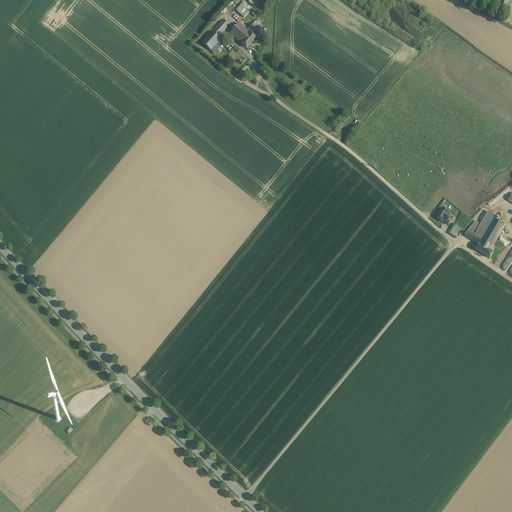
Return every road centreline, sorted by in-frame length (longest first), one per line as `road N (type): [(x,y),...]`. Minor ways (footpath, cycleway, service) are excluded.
road 1 (tertiary): [(0,246),(260,511)]
road 2 (track): [(511,415),(439,511)]
